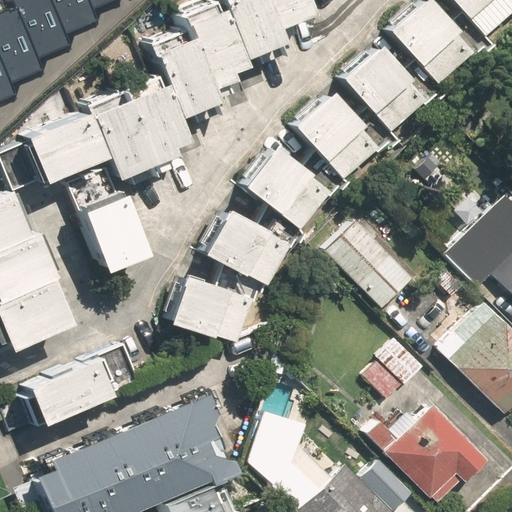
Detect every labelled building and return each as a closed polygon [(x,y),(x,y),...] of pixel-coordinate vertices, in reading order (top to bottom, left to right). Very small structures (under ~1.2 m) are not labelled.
[(40,49),(35,37),(19,0),(0,0),(0,47),(7,63),(40,49)] [(68,23),(64,12),(58,0),(19,0),(35,37),(68,23)] [(92,0),(58,0),(64,12),(92,0)] [(194,0),(188,3),(216,68),(243,56),(248,68),(265,61),(238,0),(194,0)] [(238,0),(265,61),(279,54),(274,43),(288,37),(282,25),(291,21),(282,0),(238,0)] [(500,8),(491,0),(416,0),(443,25),(446,21),(469,43),(500,8)] [(153,18),(158,30),(198,121),(215,114),(210,101),(227,93),(216,68),(188,3),(153,18)] [(401,4),(361,41),(391,73),(400,65),(419,86),(450,57),(401,4)] [(122,46),(137,79),(157,125),(169,120),(180,115),(185,127),(198,121),(158,30),(122,46)] [(0,81),(12,76),(7,63),(0,47),(0,81)] [(404,105),(352,52),(316,87),(347,119),(352,114),(372,135),(404,105)] [(86,161),(99,190),(106,187),(114,183),(117,190),(141,180),(103,94),(94,73),(55,90),(66,115),(86,161)] [(137,79),(103,94),(141,180),(168,168),(158,146),(177,138),(169,120),(157,125),(137,79)] [(355,155),(307,101),(268,135),(299,169),(304,165),(322,185),(355,155)] [(0,198),(86,161),(66,115),(0,143),(0,198)] [(307,196),(247,155),(219,197),(253,220),(257,214),(283,232),(307,196)] [(136,254),(106,187),(99,190),(101,195),(52,217),(79,278),(136,254)] [(511,217),(492,198),(433,258),(467,291),(478,279),(511,311),(511,217)] [(0,214),(0,352),(53,331),(34,287),(38,285),(19,240),(12,243),(0,214)] [(270,249),(202,215),(179,261),(220,281),(222,277),(249,291),(270,249)] [(346,223),(316,253),(372,309),(402,279),(346,223)] [(146,336),(188,345),(189,338),(224,346),(234,303),(158,286),(146,336)] [(511,398),(511,346),(471,306),(426,352),(492,418),(511,398)] [(413,368),(384,339),(366,357),(371,362),(357,376),(381,400),(413,368)] [(126,385),(109,346),(0,393),(0,394),(17,432),(126,385)] [(21,511),(113,511),(134,503),(213,469),(181,394),(19,463),(23,472),(7,479),(21,511)] [(480,458),(422,405),(396,434),(379,419),(364,436),(438,504),(480,458)] [(246,462),(297,511),(390,511),(410,492),(374,458),(356,476),(344,465),(320,490),(291,463),(304,430),(264,415),(246,462)] [(189,511),(179,486),(132,506),(134,511),(189,511)]
